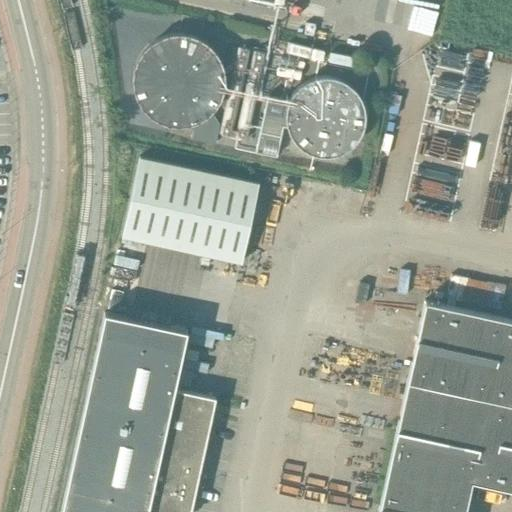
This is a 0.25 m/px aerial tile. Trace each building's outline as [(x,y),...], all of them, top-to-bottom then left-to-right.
[(188,123),(190,122),(198,120),(205,115),(212,110),(215,106),(218,102),(220,97),(222,92),(224,87),(224,81),(224,78),(224,73),(223,67),(222,62),(219,57),(217,53),(213,48),(210,44),(205,41),(201,38),(196,36),(191,34),(186,33),(180,32),(175,32),(169,33),(164,35),(159,37),(154,39),(150,42),(146,46),(142,50),(139,54),(137,59),(135,64),(134,70),(133,75),(133,78),(133,83),(134,89),(136,94),(138,99),(141,104),(144,108),(148,112),(152,115),(156,118),(161,120),(166,122),(172,123),(177,124),(182,124),(188,123)] [(365,112),(364,108),(363,104),(362,101),(361,97),(359,94),(357,91),(354,88),(351,85),(348,83),(345,81),(342,79),(338,77),(334,76),(330,76),(326,75),(322,75),(318,76),(315,77),(311,78),(307,79),(304,81),(301,83),(298,86),(295,89),(293,92),(290,95),(288,99),(287,103),(286,106),(285,110),(285,114),(285,118),(286,122),(287,126),(288,129),(289,133),(291,136),(293,140),(296,143),(299,145),(302,148),(305,150),(308,151),(312,153),(316,154),(320,155),(324,155),(327,155),(331,155),(335,154),(339,153),(342,151),(346,149),(349,147),(352,144),(355,142),(357,138),(360,135),(361,131),(363,128),(364,124),(365,120),(365,116),(365,112)] [(288,99),(267,95),(255,151),(276,156),(282,125),(287,126),(286,122),(285,118),(285,114),(285,110),(286,106),(287,103),(288,99)] [(215,143),(219,123),(212,110),(205,115),(198,120),(190,122),(191,128),(193,129),(191,138),(215,143)] [(258,182),(139,156),(122,236),(241,262),(258,182)] [(463,511),(471,479),(511,487),(511,318),(424,299),(377,511),(463,511)] [(186,329),(170,325),(161,324),(135,318),(104,311),(61,510),(70,511),(146,511),(147,508),(164,511),(189,511),(215,396),(174,388),(186,329)]
